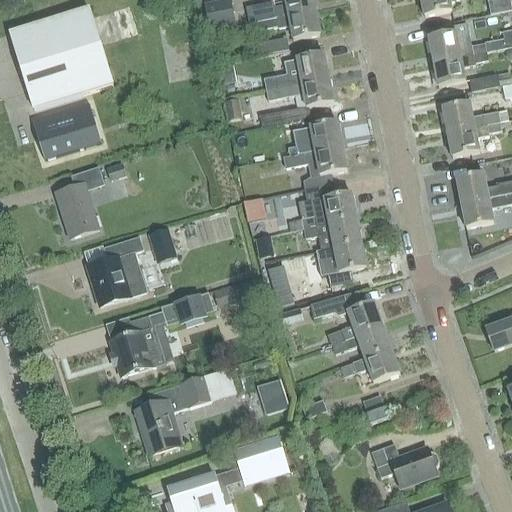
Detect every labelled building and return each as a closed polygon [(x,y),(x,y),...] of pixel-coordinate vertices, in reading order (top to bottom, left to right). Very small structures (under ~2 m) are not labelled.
[(284,0),(286,8),(274,10),(273,4),(245,10),(248,26),(315,13),(312,0),(284,0)] [(419,0),(424,19),(451,14),(449,1),(454,0),(419,0)] [(490,17),(511,12),(509,0),(503,0),(487,3),(490,17)] [(229,2),(204,7),(209,33),(235,28),(229,2)] [(88,11),(10,36),(16,56),(33,112),(37,111),(80,98),(112,88),(100,47),(91,19),(88,11)] [(315,13),(248,26),(250,35),(277,29),(278,31),(290,29),(292,43),(320,37),(315,13)] [(486,55),(484,47),(471,49),(470,47),(458,49),(456,36),(428,41),(433,66),(486,55)] [(511,39),(504,41),(484,45),(484,47),(486,55),(511,49),(511,39)] [(259,46),(261,58),(288,53),(286,41),(259,46)] [(487,63),(486,55),(433,66),(438,90),(465,84),(462,70),(474,68),(474,66),(487,63)] [(296,62),(300,78),(288,81),(287,77),(263,82),(265,94),(329,81),(324,57),(296,62)] [(236,85),(233,68),(217,70),(220,87),(236,85)] [(497,77),(499,89),(511,86),(510,75),(497,77)] [(471,94),(498,89),(496,78),(469,83),(471,94)] [(268,104),(303,97),(306,111),(333,105),(329,81),(265,94),(268,104)] [(505,102),(511,100),(511,87),(502,90),(505,102)] [(241,121),(238,102),(223,105),(226,124),(241,121)] [(89,106),(32,124),(33,126),(53,119),(57,135),(39,140),(45,161),(44,161),(44,163),(101,145),(100,144),(83,149),(77,130),(93,125),(88,108),(89,108),(89,106)] [(472,122),(469,106),(442,112),(447,136),(500,126),(498,117),(472,122)] [(281,114),(259,118),(262,129),(283,125),(281,115),(281,114)] [(506,114),(498,115),(498,117),(500,126),(508,124),(506,114)] [(287,151),(289,159),(342,149),(337,125),(310,130),(313,146),(287,151)] [(452,160),(479,155),(476,141),(488,139),(488,136),(501,134),(500,126),(447,136),(452,160)] [(347,173),(342,149),(289,159),(289,160),(283,161),(285,172),(308,167),(310,181),(303,185),(304,192),(333,186),(331,176),(347,173)] [(122,166),(107,171),(110,183),(125,178),(122,166)] [(84,188),(102,183),(98,170),(70,179),(74,191),(55,197),(70,242),(98,232),(84,188)] [(456,183),(461,207),(488,201),(511,196),(511,183),(497,187),(497,188),(486,190),(483,177),(456,183)] [(307,207),(312,206),(314,220),(301,223),(303,231),(303,232),(328,227),(356,222),(351,197),(336,200),(333,186),(304,192),(307,207)] [(493,226),(490,212),(511,207),(511,196),(488,201),(461,207),(465,231),(493,226)] [(266,222),(262,201),(242,205),(247,226),(266,222)] [(303,232),(305,242),(317,239),(320,253),(333,251),(361,245),(356,222),(328,227),(303,232)] [(301,223),(293,224),(295,233),(303,231),(301,223)] [(169,231),(148,237),(156,266),(177,260),(169,231)] [(270,239),(255,242),(256,251),(272,248),(270,239)] [(87,270),(99,310),(147,295),(134,256),(143,253),(138,240),(103,251),(107,264),(87,270)] [(361,245),(333,251),(338,276),(327,278),(330,290),(353,285),(350,274),(366,270),(361,245)] [(214,297),(216,303),(239,296),(238,290),(214,297)] [(290,291),(274,296),(278,310),(294,306),(290,291)] [(208,295),(161,310),(162,315),(166,328),(167,329),(214,314),(208,295)] [(331,348),(382,329),(374,306),(362,310),(358,295),(310,309),(313,321),(346,312),(352,330),(328,339),(331,348)] [(289,314),(279,316),(283,329),(293,326),(289,314)] [(163,367),(153,332),(166,328),(162,315),(126,326),(130,338),(110,345),(121,380),(163,367)] [(511,316),(507,318),(509,323),(485,331),(493,354),(511,347),(511,316)] [(391,352),(382,329),(356,339),(331,348),(335,358),(359,349),(364,362),(391,352)] [(391,352),(364,362),(339,371),(343,380),(367,372),(373,386),(399,376),(391,352)] [(159,410),(133,418),(145,457),(180,446),(171,416),(186,411),(187,413),(211,405),(203,379),(179,387),(179,389),(155,396),(159,410)] [(259,389),(268,418),(293,410),(284,381),(259,389)] [(380,398),(373,401),(377,410),(383,407),(380,398)] [(306,422),(326,414),(322,403),(302,411),(306,422)] [(370,427),(388,421),(384,410),(366,417),(370,427)] [(289,476),(278,439),(233,453),(244,490),(289,476)] [(399,462),(394,448),(371,456),(380,481),(394,476),(399,490),(436,477),(434,471),(436,470),(438,466),(435,459),(431,457),(429,457),(427,452),(406,459),(399,462)] [(165,507),(166,511),(232,511),(227,495),(220,497),(214,477),(167,492),(171,505),(165,507)]
